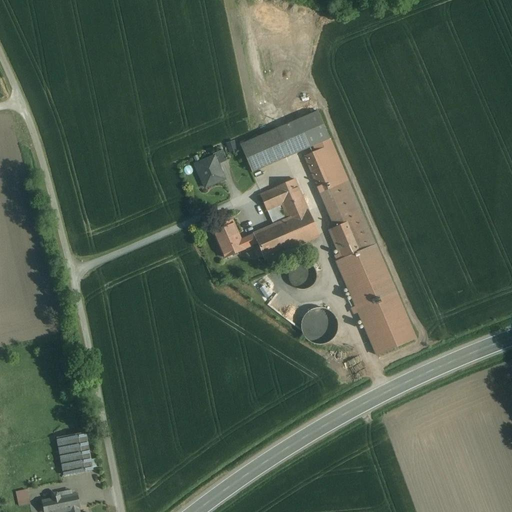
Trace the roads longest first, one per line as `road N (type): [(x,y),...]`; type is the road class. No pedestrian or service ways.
road 1 (unclassified): [(0,53),(34,130),(75,271),(120,511)]
road 2 (secondary): [(511,340),(382,396),(270,459),(201,511)]
